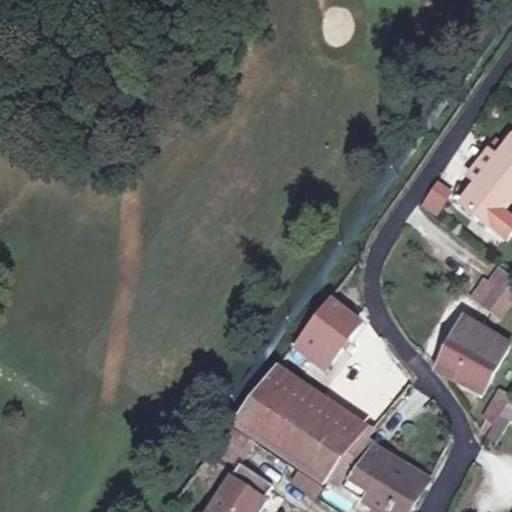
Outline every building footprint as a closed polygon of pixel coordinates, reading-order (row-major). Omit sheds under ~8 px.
[(493,155),(483,167),(511,190),(511,147),(501,161),(493,155)] [(481,186),(464,207),(494,231),(511,208),(511,190),(483,167),(473,180),(481,186)] [(436,181),(419,209),(436,219),(453,191),(436,181)] [(494,287),(482,278),(470,296),(502,318),(511,302),(511,279),(504,274),(494,287)] [(359,322),(328,297),(296,339),(327,362),(359,322)] [(451,332),(434,364),(483,390),(510,344),(466,318),(457,335),(451,332)] [(266,377),(230,424),(325,485),(327,481),(360,440),(266,377)] [(499,388),(482,416),(486,419),(479,430),(485,436),(507,399),(510,394),(499,388)] [(254,446),(228,429),(214,450),(239,466),(254,446)] [(361,438),(360,440),(327,481),(345,492),(376,447),(361,438)] [(345,492),(379,511),(405,511),(423,485),(392,466),(396,458),(376,447),(345,492)] [(426,479),(395,460),(392,466),(423,485),(426,479)] [(272,488),(239,466),(230,480),(262,501),(272,488)] [(305,478),(299,487),(316,498),(321,489),(305,478)] [(254,511),(262,501),(230,480),(223,490),(207,511),(254,511)] [(269,511),(281,495),(272,488),(262,501),(254,511),(269,511)]
